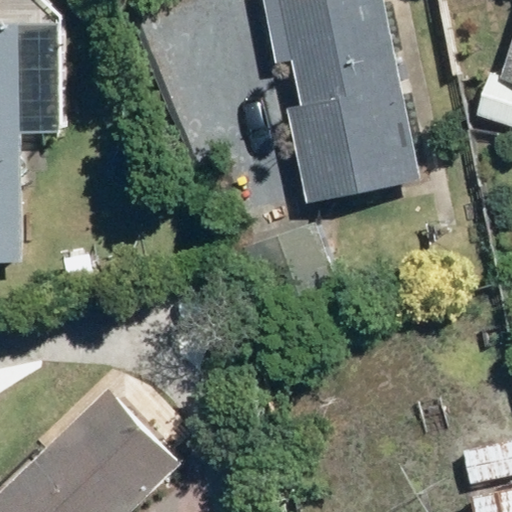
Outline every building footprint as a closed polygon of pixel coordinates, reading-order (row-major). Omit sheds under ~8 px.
[(0,0),(0,254),(40,256),(43,125),(75,126),(78,0),(0,0)] [(440,178),(404,0),(277,0),(318,202),(440,178)] [(511,71),(497,68),(486,115),(511,121),(511,71)] [(0,506),(0,511),(153,511),(216,455),(143,375),(0,506)] [(511,511),(511,441),(476,449),(488,511),(511,511)]
